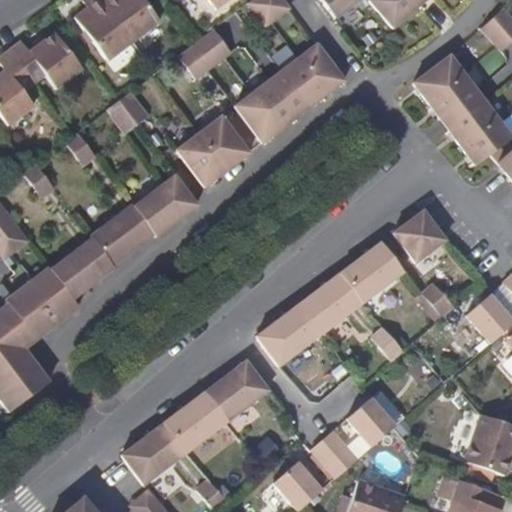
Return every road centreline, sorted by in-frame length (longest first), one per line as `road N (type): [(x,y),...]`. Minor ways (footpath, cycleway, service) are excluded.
road 1 (residential): [(99,437),(48,351),(363,85)]
road 2 (residential): [(99,437),(424,159)]
road 3 (residential): [(369,93),(487,0)]
road 4 (residential): [(511,245),(424,159)]
